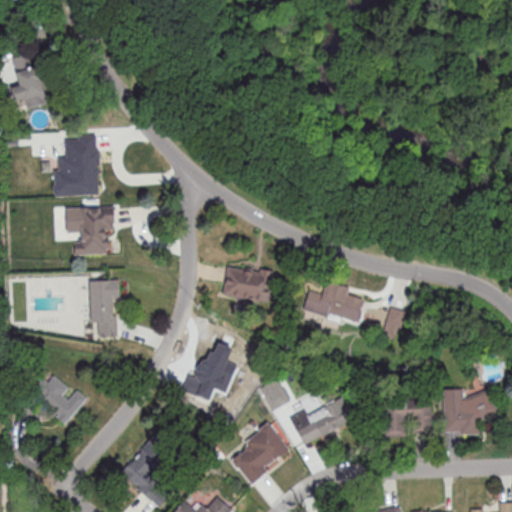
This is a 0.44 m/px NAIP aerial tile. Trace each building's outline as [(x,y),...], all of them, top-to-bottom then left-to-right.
[(26,111),(49,95),(30,68),(7,84),(26,111)] [(73,134),(73,193),(96,193),(96,134),(73,134)] [(46,140),(28,140),(28,154),(46,154),(46,140)] [(114,206),(74,206),(75,254),(107,254),(107,232),(115,232),(114,206)] [(270,301),(274,269),(225,263),(222,295),(270,301)] [(89,323),(98,323),(98,335),(119,335),(119,302),(120,302),(120,279),(89,279),(89,323)] [(364,299),(322,287),(320,295),(308,291),(303,310),(356,326),(364,299)] [(390,326),(404,323),(402,309),(387,311),(390,326)] [(210,401),(219,378),(230,382),(238,363),(208,352),(199,376),(188,372),(182,390),(210,401)] [(64,422),(86,399),(74,388),(71,391),(53,374),(34,394),(64,422)] [(263,393),(271,410),(291,401),(282,384),(263,393)] [(442,390),(445,432),(477,430),(476,418),(497,417),(495,393),(463,395),(462,389),(442,390)] [(430,399),(383,400),(384,435),(430,434),(430,399)] [(288,417),(303,446),(348,423),(339,405),(322,414),(316,403),(288,417)] [(268,421),(225,454),(249,484),(292,451),(268,421)] [(125,459),(132,492),(159,486),(151,453),(125,459)] [(229,511),(230,511),(214,496),(199,511),(185,498),(171,511),(229,511)] [(511,511),(511,502),(498,502),(498,511),(471,511),(470,511),(511,511)]
